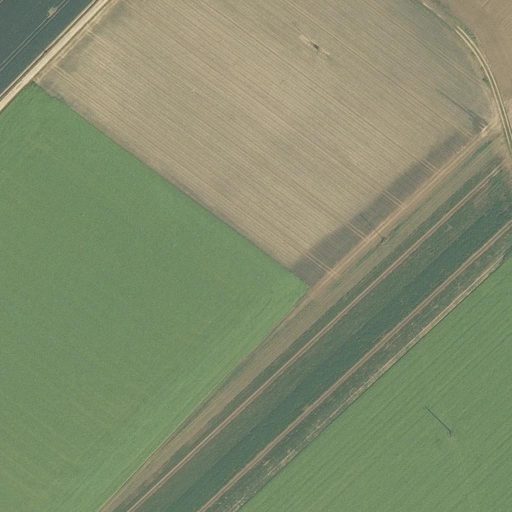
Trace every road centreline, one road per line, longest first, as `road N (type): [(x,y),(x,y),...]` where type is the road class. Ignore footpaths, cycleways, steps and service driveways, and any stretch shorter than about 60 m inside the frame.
road 1 (track): [(415,0),(470,45),(511,150)]
road 2 (track): [(0,119),(117,0)]
